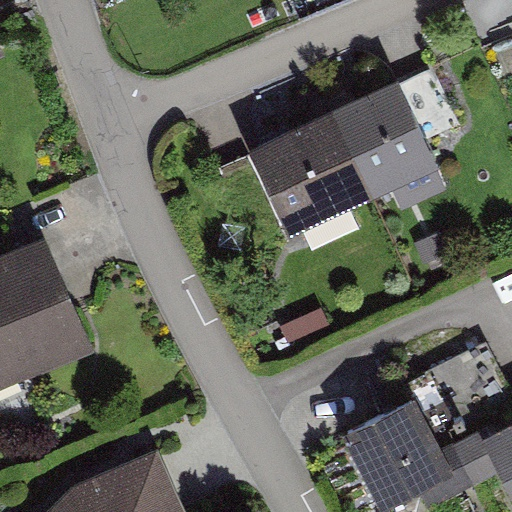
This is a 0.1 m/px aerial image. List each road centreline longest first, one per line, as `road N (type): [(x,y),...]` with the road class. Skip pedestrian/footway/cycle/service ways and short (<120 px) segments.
road 1 (residential): [(112,123),(147,220),(304,511)]
road 2 (residential): [(414,0),(112,123)]
road 3 (residential): [(65,0),(112,123)]
